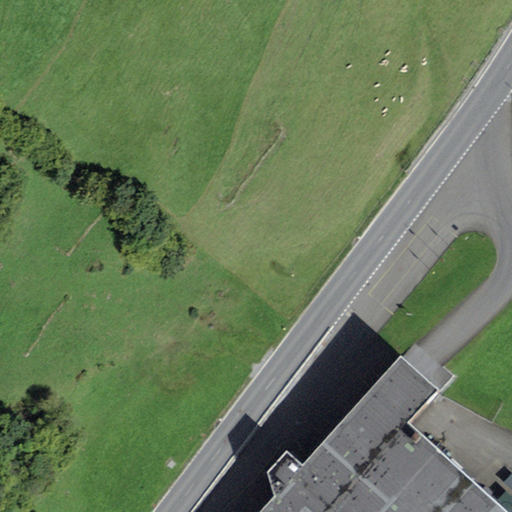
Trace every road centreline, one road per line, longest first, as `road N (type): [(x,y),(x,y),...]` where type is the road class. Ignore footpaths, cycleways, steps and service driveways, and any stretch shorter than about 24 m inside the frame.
road 1 (secondary): [(511,59),(172,511)]
road 2 (track): [(429,35),(441,80),(393,169),(395,223)]
